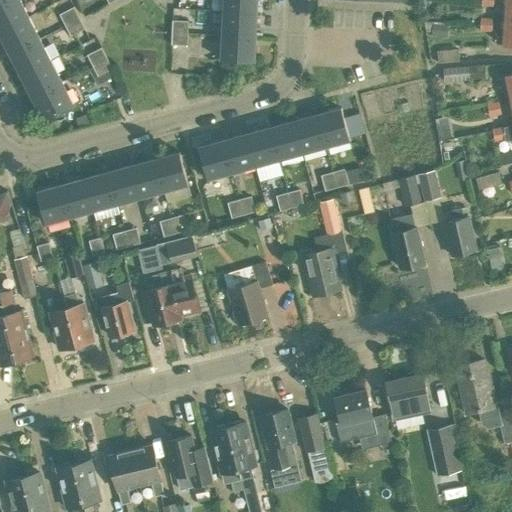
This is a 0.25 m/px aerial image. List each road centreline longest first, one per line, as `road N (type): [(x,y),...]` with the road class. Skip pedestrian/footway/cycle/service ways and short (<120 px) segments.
road 1 (unclassified): [(0,423),(257,353),(297,352),(511,299)]
road 2 (residential): [(297,0),(290,67),(265,95),(29,158),(0,144)]
